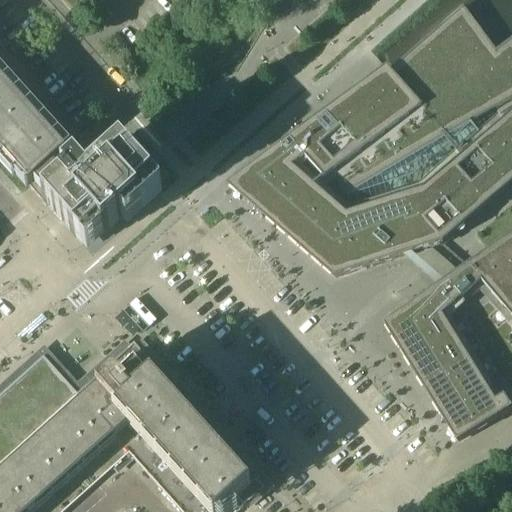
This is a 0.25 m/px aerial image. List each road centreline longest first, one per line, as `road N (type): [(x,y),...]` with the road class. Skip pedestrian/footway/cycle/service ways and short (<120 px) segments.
road 1 (residential): [(393,508),(419,487),(204,243),(183,236),(141,273)]
road 2 (residential): [(141,273),(348,511)]
road 3 (residential): [(125,105),(29,0)]
